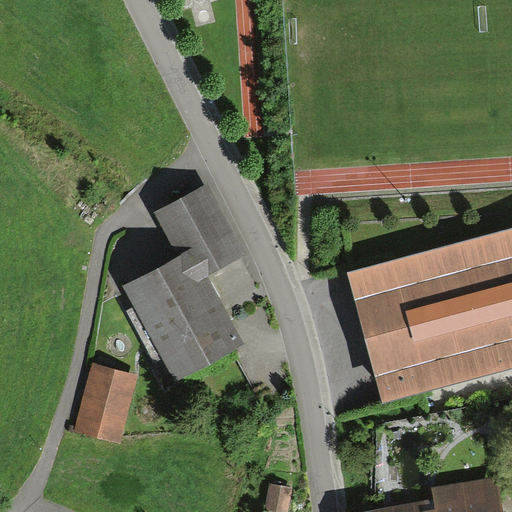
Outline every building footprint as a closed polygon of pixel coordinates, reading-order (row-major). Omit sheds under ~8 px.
[(173,259),(113,292),(167,388),(223,357),(187,293),(241,263),(202,192),(151,220),(173,259)] [(511,218),(346,263),(383,392),(511,357),(511,218)] [(129,379),(88,368),(71,431),(112,442),(129,379)] [(434,494),(346,508),(346,511),(505,511),(498,471),(432,482),(434,494)] [(278,511),(281,490),(260,488),(257,511),(278,511)]
